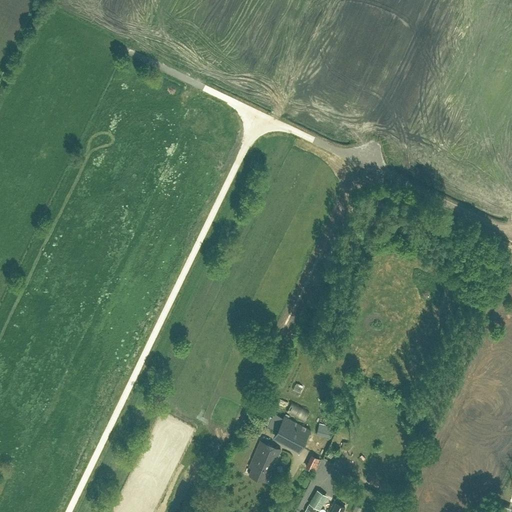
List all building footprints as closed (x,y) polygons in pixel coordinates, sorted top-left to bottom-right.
[(307,420),(312,410),(293,402),(289,412),(307,420)] [(283,417),(274,412),(267,426),(276,430),(275,432),(301,446),(310,429),(284,415),(283,417)] [(330,437),(333,426),(319,423),(316,433),(330,437)] [(276,460),(281,449),(260,440),(249,466),(252,467),(249,473),(267,481),(273,466),(272,466),(275,460),(276,460)] [(319,509),(328,495),(317,489),(308,503),(319,509)] [(342,511),(345,506),(335,502),(330,511),(342,511)] [(510,511),(511,507),(498,502),(494,511),(510,511)]
